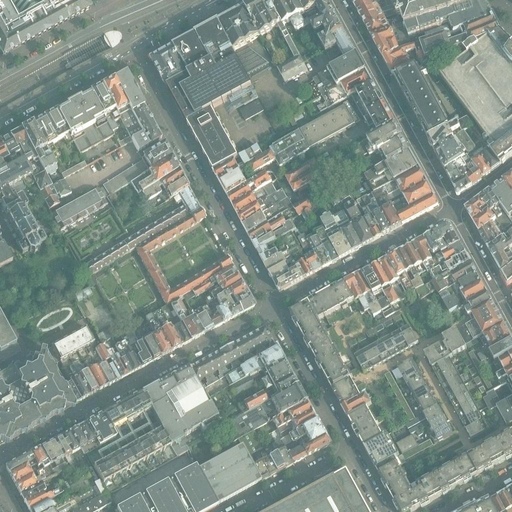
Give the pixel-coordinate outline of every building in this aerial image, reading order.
[(90,9),(85,0),(0,0),(0,52),(2,57),(68,20),(68,21),(70,19),(90,9)] [(261,38),(278,28),(283,36),(295,60),(298,59),(306,74),(308,72),(300,58),(287,34),(283,27),(268,0),(261,0),(245,9),(261,38)] [(305,15),(298,1),(296,0),(268,0),(283,27),(292,22),(291,24),(294,30),(298,32),(304,29),(304,27),(310,24),(308,21),(309,20),(307,18),(302,21),(301,18),(299,18),(305,15)] [(320,16),(316,9),(310,0),(296,0),(298,1),(305,15),(313,11),(317,18),(320,16)] [(327,2),(325,0),(310,0),(316,9),(327,2)] [(381,11),(380,10),(387,8),(384,0),(376,0),(375,0),(375,1),(355,7),(360,17),(381,11)] [(396,0),(398,5),(387,8),(380,10),(381,11),(360,17),(362,21),(382,15),(382,14),(393,11),(394,11),(395,15),(396,14),(396,16),(398,19),(401,18),(404,27),(477,5),(477,3),(476,3),(475,0),(396,0)] [(333,13),(327,2),(316,9),(320,16),(321,19),(333,13)] [(447,35),(492,19),(485,2),(477,5),(404,27),(392,31),(399,52),(412,47),(409,39),(423,34),(427,43),(447,35)] [(273,61),(261,38),(245,9),(232,16),(219,24),(239,64),(246,76),(247,76),(247,75),(273,61)] [(404,27),(401,18),(398,19),(386,23),(384,19),(396,16),(396,14),(395,15),(394,11),(393,11),(382,14),(382,15),(362,21),(371,38),(392,31),(404,27)] [(315,35),(338,22),(333,13),(321,19),(310,25),(315,35)] [(476,44),(489,39),(500,33),(492,19),(447,35),(427,43),(420,44),(426,61),(433,58),(434,60),(438,59),(437,56),(444,53),(445,56),(462,49),(476,44)] [(344,33),(342,30),(338,22),(315,35),(322,48),(323,48),(325,52),(337,45),(333,39),(344,33)] [(239,64),(219,24),(196,36),(212,66),(217,74),(216,75),(217,76),(231,68),(239,64)] [(399,52),(392,31),(371,38),(383,59),(399,52)] [(356,56),(347,39),(344,33),(333,39),(337,45),(342,54),(346,62),(356,56)] [(511,45),(510,43),(500,33),(489,39),(478,48),(476,44),(462,49),(464,51),(463,51),(467,56),(440,76),(490,143),(486,146),(486,147),(481,150),(482,151),(485,154),(489,151),(500,167),(511,158),(511,45)] [(246,76),(239,64),(231,68),(217,76),(216,75),(217,74),(212,66),(196,36),(174,48),(190,78),(168,90),(172,96),(178,107),(177,107),(183,118),(183,117),(187,125),(212,111),(230,102),(233,108),(242,103),(244,106),(258,99),(253,88),(246,76)] [(426,63),(426,61),(420,44),(414,46),(414,47),(412,47),(399,52),(383,59),(392,76),(393,76),(394,78),(415,69),(415,68),(415,67),(416,67),(420,66),(426,63)] [(337,45),(325,52),(330,61),(342,54),(337,45)] [(174,48),(154,59),(152,60),(161,77),(160,77),(163,83),(164,82),(167,87),(168,90),(190,78),(174,48)] [(322,96),(366,73),(356,56),(346,62),(313,80),(322,96)] [(306,74),(298,59),(295,60),(277,70),(286,85),(306,74)] [(449,128),(422,78),(427,75),(425,70),(419,73),(418,72),(416,67),(415,67),(415,68),(415,69),(394,78),(428,141),(449,128)] [(348,97),(372,83),(371,82),(366,73),(322,96),(325,104),(317,108),(320,113),(328,109),(328,110),(348,99),(349,98),(348,97)] [(161,139),(126,74),(102,87),(119,119),(129,137),(130,138),(132,142),(138,153),(149,146),(160,139),(161,139)] [(391,120),(384,106),(373,85),(372,83),(348,97),(349,98),(351,97),(370,132),(372,135),(394,124),(391,120)] [(119,119),(102,87),(91,93),(94,101),(112,132),(117,129),(113,122),(119,119)] [(114,136),(112,132),(94,101),(91,93),(80,99),(69,105),(67,106),(56,112),(73,143),(79,155),(114,136)] [(264,111),(258,101),(240,111),(245,122),(264,111)] [(360,122),(347,103),(343,105),(344,107),(336,111),(346,130),(360,122)] [(232,146),(228,139),(227,140),(222,130),(223,130),(219,123),(219,122),(218,123),(216,118),(212,111),(187,125),(198,143),(203,153),(209,164),(209,165),(214,172),(234,161),(238,158),(234,151),(233,151),(231,147),(232,146)] [(346,130),(336,111),(327,116),(337,135),(346,130)] [(73,143),(56,112),(44,119),(48,127),(56,141),(62,137),(67,146),(73,143)] [(337,135),(327,116),(318,121),(328,140),(337,135)] [(56,141),(48,127),(44,119),(33,125),(50,157),(51,156),(50,155),(55,153),(50,144),(56,141)] [(454,139),(451,134),(459,130),(462,134),(464,133),(467,131),(470,135),(475,131),(472,128),(473,127),(467,119),(449,128),(428,141),(435,153),(453,140),(454,139)] [(328,140),(318,121),(309,126),(319,145),(328,140)] [(408,150),(404,142),(394,124),(372,135),(373,137),(368,140),(356,147),(357,148),(333,162),(340,173),(363,160),(362,157),(368,154),(370,158),(366,160),(372,172),(389,164),(387,162),(408,150)] [(50,157),(33,125),(21,131),(58,200),(60,199),(65,197),(71,194),(63,180),(61,176),(61,175),(51,156),(50,157)] [(319,145),(309,126),(302,130),(299,131),(300,133),(306,144),(309,150),(319,145)] [(58,200),(21,131),(0,142),(0,144),(11,166),(14,164),(14,166),(18,164),(15,159),(14,158),(19,155),(22,161),(34,182),(40,194),(45,202),(44,203),(49,211),(59,205),(57,201),(58,200)] [(306,144),(300,133),(270,150),(270,152),(276,161),(285,156),(295,150),(306,144)] [(500,167),(489,151),(485,154),(482,151),(479,153),(464,133),(462,134),(458,136),(455,138),(462,147),(468,157),(467,158),(470,162),(472,164),(483,180),(500,167)] [(462,147),(459,150),(453,140),(435,153),(446,173),(467,158),(468,157),(462,147)] [(34,182),(22,161),(18,164),(14,166),(14,164),(11,166),(0,144),(0,203),(19,193),(25,190),(26,187),(29,188),(33,186),(34,182)] [(141,159),(142,161),(148,172),(171,157),(164,144),(163,144),(163,145),(143,157),(143,158),(141,159)] [(309,151),(309,150),(306,144),(295,150),(299,157),(309,151)] [(246,166),(263,156),(258,147),(238,158),(234,161),(214,172),(219,182),(246,166)] [(299,157),(295,150),(285,156),(289,163),(299,157)] [(374,193),(419,170),(408,150),(387,162),(389,164),(372,172),(364,176),(374,193)] [(252,175),(276,161),(270,152),(263,156),(246,166),(249,170),(252,175)] [(289,163),(285,156),(276,161),(280,168),(289,163)] [(138,196),(178,170),(171,157),(148,172),(144,175),(139,178),(134,181),(130,184),(138,196)] [(467,169),(465,166),(470,162),(467,158),(446,173),(457,193),(460,195),(472,188),(483,180),(472,164),(467,169)] [(142,161),(137,164),(144,175),(148,172),(142,161)] [(306,176),(315,170),(319,168),(314,161),(302,168),(306,176)] [(331,161),(328,163),(323,166),(327,173),(332,171),(333,173),(332,173),(333,175),(338,172),(331,161)] [(137,164),(132,167),(139,178),(144,175),(137,164)] [(244,180),(241,175),(249,170),(246,166),(219,182),(224,192),(244,180)] [(323,176),(327,173),(323,166),(319,168),(315,170),(321,182),(326,179),(325,177),(324,178),(323,176)] [(132,167),(127,170),(134,181),(139,178),(132,167)] [(290,186),(298,180),(306,176),(302,168),(285,178),(290,186)] [(127,170),(122,174),(129,184),(129,183),(130,184),(134,181),(127,170)] [(138,196),(143,204),(147,202),(160,195),(183,179),(178,170),(138,196)] [(321,182),(315,170),(306,176),(310,183),(315,181),(317,184),(321,182)] [(403,198),(427,185),(419,170),(374,193),(371,195),(374,201),(380,211),(391,205),(391,204),(387,197),(399,191),(403,198)] [(232,207),(271,184),(277,180),(273,173),(268,173),(268,172),(247,185),(245,182),(244,180),(224,192),(225,194),(227,197),(232,207)] [(122,174),(117,177),(124,187),(129,184),(122,174)] [(511,175),(503,182),(511,195),(511,175)] [(306,186),(310,183),(306,176),(298,180),(304,191),(309,189),(308,187),(307,187),(306,186)] [(117,177),(112,180),(119,190),(124,187),(117,177)] [(173,198),(188,189),(183,179),(160,195),(164,203),(173,198)] [(112,180),(107,183),(114,193),(119,190),(112,180)] [(304,191),(298,180),(290,186),(294,193),(298,191),(300,194),(304,191)] [(511,195),(503,182),(490,192),(504,212),(509,219),(511,216),(511,195)] [(107,183),(102,186),(103,187),(109,196),(114,193),(107,183)] [(237,216),(261,203),(269,198),(268,197),(276,193),(271,184),(232,207),(237,216)] [(398,217),(433,197),(427,185),(403,198),(408,206),(404,208),(403,207),(399,200),(391,204),(391,205),(398,217)] [(194,199),(192,196),(188,189),(173,198),(177,205),(181,203),(183,205),(184,207),(195,201),(194,199)] [(104,199),(98,190),(91,194),(100,210),(107,206),(104,199)] [(374,242),(353,202),(345,190),(336,196),(332,190),(325,194),(334,208),(336,207),(340,215),(342,213),(349,226),(362,248),(374,242)] [(499,218),(495,221),(500,226),(501,227),(502,229),(504,230),(505,230),(511,224),(509,219),(504,212),(490,192),(480,199),(489,210),(490,211),(491,211),(499,218)] [(34,224),(32,219),(29,221),(24,210),(28,208),(21,196),(21,197),(19,193),(0,203),(4,212),(7,218),(19,241),(15,243),(17,247),(22,255),(29,251),(29,252),(34,254),(38,251),(40,247),(39,246),(46,242),(42,234),(38,236),(32,226),(34,224)] [(100,210),(91,194),(82,198),(92,214),(100,210)] [(319,217),(314,208),(315,206),(309,196),(293,207),(293,208),(299,218),(301,216),(307,225),(317,219),(318,222),(322,228),(325,233),(336,227),(332,219),(330,215),(322,219),(320,217),(319,217)] [(391,232),(380,211),(374,201),(372,202),(370,202),(366,197),(363,199),(383,237),(391,233),(390,232),(391,232)] [(403,226),(439,207),(433,197),(398,217),(403,226)] [(92,214),(82,198),(75,203),(84,219),(92,214)] [(383,237),(363,199),(360,200),(359,198),(353,202),(374,242),(383,237)] [(275,220),(293,208),(293,207),(287,199),(267,211),(243,226),(248,236),(275,220)] [(472,222),(489,210),(480,199),(467,209),(466,211),(472,222)] [(200,210),(195,201),(184,207),(189,216),(190,215),(200,210)] [(84,219),(75,203),(66,207),(75,223),(84,219)] [(243,226),(267,211),(265,208),(264,208),(261,203),(237,216),(243,226)] [(403,226),(398,217),(391,205),(380,211),(391,232),(403,226)] [(75,223),(66,207),(59,211),(68,228),(75,223)] [(189,216),(184,207),(175,212),(181,221),(189,216)] [(205,219),(200,210),(190,215),(196,225),(205,219)] [(495,221),(499,218),(491,211),(490,211),(489,210),(472,222),(479,233),(495,221)] [(68,228),(59,211),(51,216),(60,232),(68,228)] [(181,221),(175,212),(167,217),(172,227),(181,221)] [(349,226),(342,213),(340,215),(332,219),(336,227),(339,232),(349,226)] [(190,215),(189,216),(181,221),(187,231),(196,225),(190,215)] [(273,233),(280,228),(291,222),(294,220),(291,216),(278,224),(275,220),(248,236),(253,245),(273,233)] [(172,227),(167,217),(158,222),(163,232),(172,227)] [(181,221),(172,227),(177,237),(187,231),(181,221)] [(495,221),(479,233),(479,234),(488,250),(508,234),(507,232),(505,230),(504,230),(502,229),(501,230),(504,233),(502,235),(500,231),(498,232),(497,230),(501,227),(500,226),(495,221)] [(163,232),(158,222),(149,227),(155,237),(163,232)] [(284,238),(292,234),(294,232),(296,231),(291,222),(280,228),(282,231),(274,236),(273,233),(253,245),(257,252),(273,244),(276,243),(284,238)] [(362,248),(349,226),(339,232),(351,254),(362,248)] [(438,246),(443,244),(443,242),(447,240),(447,239),(454,235),(450,227),(447,226),(424,239),(431,252),(436,255),(437,257),(439,255),(437,252),(440,250),(438,246)] [(155,237),(149,227),(141,232),(146,242),(154,237),(155,237)] [(177,237),(172,227),(163,232),(169,242),(177,237)] [(351,254),(339,232),(336,227),(325,233),(340,260),(351,254)] [(340,260),(325,233),(322,228),(315,233),(315,234),(332,265),(340,260)] [(323,270),(308,243),(302,231),(301,231),(300,229),(296,231),(294,232),(298,239),(307,257),(304,259),(305,261),(314,275),(323,270)] [(511,231),(508,234),(488,250),(495,262),(509,252),(511,249),(511,231)] [(146,242),(141,232),(132,237),(138,247),(145,243),(146,242)] [(169,242),(163,232),(155,237),(154,237),(159,247),(169,242)] [(295,239),(292,234),(284,238),(287,244),(295,239)] [(332,265),(315,234),(312,235),(314,240),(308,243),(323,270),(332,265)] [(456,238),(454,235),(447,239),(447,240),(443,242),(443,244),(438,246),(440,250),(442,254),(460,244),(456,238)] [(138,247),(132,237),(123,243),(129,253),(134,249),(138,247)] [(154,237),(146,242),(145,243),(151,253),(159,247),(154,237)] [(299,247),(296,241),(295,239),(287,244),(289,247),(291,251),(299,247)] [(443,267),(437,257),(436,255),(431,252),(424,239),(413,246),(404,251),(414,270),(419,278),(428,274),(429,274),(443,267)] [(129,253),(123,243),(115,248),(120,258),(129,253)] [(145,243),(138,247),(134,249),(140,259),(149,254),(151,253),(145,243)] [(261,259),(276,250),(273,244),(257,252),(261,259)] [(443,267),(465,254),(460,244),(442,254),(439,255),(437,257),(443,267)] [(0,269),(12,263),(3,246),(0,247),(0,269)] [(264,266),(291,251),(289,247),(282,249),(281,247),(276,250),(261,259),(264,266)] [(314,275),(305,261),(303,262),(303,259),(300,254),(302,253),(299,247),(291,251),(294,257),(295,259),(301,269),(306,279),(314,275)] [(120,258),(115,248),(106,254),(112,264),(120,258)] [(287,265),(285,260),(292,256),(293,258),(294,257),(291,251),(264,266),(269,274),(285,266),(287,265)] [(419,278),(414,270),(404,251),(395,255),(406,274),(410,272),(415,282),(411,284),(420,300),(430,295),(429,293),(424,287),(419,279),(419,278)] [(502,276),(511,267),(511,256),(509,252),(495,262),(502,276)] [(112,264),(106,254),(97,259),(103,269),(112,264)] [(154,262),(149,254),(140,259),(144,267),(154,262)] [(433,281),(469,261),(465,254),(443,267),(429,274),(433,281)] [(420,300),(411,284),(406,274),(395,255),(388,259),(400,284),(405,294),(410,291),(416,303),(420,300)] [(231,267),(227,258),(217,264),(216,264),(221,273),(231,267)] [(103,269),(97,259),(89,264),(95,274),(103,269)] [(274,284),(301,269),(295,259),(289,262),(292,268),(288,270),(285,266),(269,274),(274,284)] [(400,284),(388,259),(379,264),(400,302),(405,300),(396,284),(397,283),(399,286),(400,284)] [(438,294),(476,274),(469,261),(433,281),(433,283),(432,283),(436,290),(436,291),(438,294)] [(160,274),(158,271),(154,262),(144,267),(151,279),(160,274)] [(95,274),(89,264),(80,270),(86,280),(95,274)] [(221,273),(216,264),(207,270),(213,279),(221,273)] [(400,302),(379,264),(370,269),(391,307),(400,302)] [(212,286),(216,284),(217,287),(236,277),(231,267),(221,273),(213,279),(204,284),(195,289),(191,292),(195,297),(195,299),(213,288),(212,286)] [(508,286),(511,282),(511,267),(502,276),(508,286)] [(282,292),(306,279),(301,269),(274,284),(278,291),(282,292)] [(391,307),(370,269),(362,274),(382,312),(380,313),(382,317),(384,316),(385,319),(394,314),(391,307)] [(213,279),(207,270),(199,275),(204,284),(213,279)] [(165,283),(160,274),(151,279),(156,289),(165,283)] [(382,312),(362,274),(353,278),(369,311),(373,318),(380,313),(382,312)] [(461,293),(481,283),(476,274),(438,294),(439,295),(438,295),(443,303),(454,298),(453,295),(460,291),(461,293)] [(204,284),(199,275),(190,280),(195,289),(204,284)] [(208,304),(241,284),(236,277),(217,287),(208,292),(210,296),(205,299),(208,304)] [(369,311),(353,278),(344,283),(354,302),(356,305),(355,305),(356,307),(357,307),(357,308),(360,312),(360,313),(361,315),(369,311)] [(195,289),(190,280),(181,285),(187,294),(191,292),(195,289)] [(170,292),(165,283),(156,289),(161,297),(170,292)] [(347,306),(354,302),(344,283),(324,294),(330,305),(338,321),(351,314),(347,306)] [(492,304),(481,284),(481,283),(461,293),(460,291),(453,295),(454,298),(443,303),(444,305),(444,304),(449,314),(457,309),(457,310),(463,306),(468,316),(472,315),(491,304),(492,304)] [(223,305),(245,293),(241,284),(208,304),(213,313),(216,312),(224,307),(223,305)] [(187,294),(181,285),(173,290),(178,299),(182,297),(187,294)] [(173,290),(170,292),(161,297),(166,307),(170,305),(178,299),(173,290)] [(191,292),(187,294),(182,297),(184,300),(186,303),(195,297),(191,292)] [(254,308),(251,302),(246,293),(245,293),(223,305),(224,307),(231,320),(254,308)] [(338,321),(330,305),(324,294),(290,313),(302,336),(321,326),(319,321),(325,318),(329,326),(338,321)] [(180,302),(184,300),(182,297),(178,299),(170,305),(172,307),(171,308),(176,317),(177,317),(179,321),(189,314),(187,311),(185,312),(180,302)] [(223,324),(216,312),(213,313),(208,304),(200,308),(213,330),(223,324)] [(483,335),(503,324),(493,305),(492,304),(491,304),(472,315),(473,317),(475,320),(463,327),(456,331),(464,346),(466,346),(470,343),(476,340),(483,335)] [(191,342),(179,321),(177,317),(172,319),(165,307),(160,310),(181,347),(191,342)] [(231,320),(224,307),(216,312),(223,324),(231,320)] [(213,330),(200,308),(191,313),(203,335),(213,330)] [(181,347),(160,310),(151,315),(171,352),(181,347)] [(203,335),(191,313),(189,314),(179,321),(191,342),(203,335)] [(171,352),(151,315),(145,319),(153,332),(154,337),(150,339),(161,358),(171,352)] [(161,358),(150,339),(149,337),(146,331),(140,321),(131,326),(153,362),(161,358)] [(511,340),(507,332),(503,324),(483,335),(492,350),(489,351),(490,352),(511,340)] [(0,340),(12,334),(7,326),(0,329),(0,340)] [(127,329),(120,333),(125,342),(140,369),(153,362),(131,326),(127,329)] [(334,349),(328,339),(328,337),(329,336),(327,331),(325,332),(321,326),(302,336),(315,359),(334,349)] [(275,347),(264,327),(257,331),(268,351),(275,347)] [(418,344),(409,327),(399,332),(409,349),(418,344)] [(120,380),(102,347),(95,351),(92,346),(94,345),(86,329),(50,348),(51,348),(47,350),(46,350),(54,365),(67,389),(76,405),(81,402),(120,380)] [(268,351),(257,331),(251,335),(262,355),(268,351)] [(449,359),(459,354),(464,351),(455,337),(457,336),(455,331),(442,338),(445,343),(429,351),(424,354),(425,357),(432,369),(449,359)] [(130,375),(122,360),(116,363),(110,351),(111,350),(110,348),(106,342),(117,335),(114,332),(106,337),(106,336),(104,337),(99,340),(99,341),(99,340),(101,344),(100,345),(102,347),(120,380),(130,375)] [(409,349),(399,332),(390,337),(400,354),(409,349)] [(11,346),(17,342),(12,334),(0,340),(0,350),(0,352),(5,349),(11,346)] [(262,355),(251,335),(245,338),(253,352),(256,351),(256,352),(257,354),(255,355),(257,358),(262,355)] [(400,354),(390,337),(381,342),(391,359),(400,354)] [(253,352),(245,338),(238,341),(250,362),(255,359),(254,356),(252,357),(251,355),(250,356),(249,354),(253,352)] [(498,360),(511,352),(511,340),(490,352),(495,361),(498,359),(498,360)] [(250,362),(238,341),(232,345),(240,359),(243,357),(244,359),(243,360),(244,362),(243,363),(244,365),(250,362)] [(22,352),(20,348),(17,342),(11,346),(12,348),(16,355),(22,352)] [(140,369),(125,342),(114,347),(119,355),(122,360),(130,375),(140,369)] [(391,359),(381,342),(373,346),(382,364),(391,359)] [(240,359),(232,345),(226,348),(237,369),(243,366),(241,364),(240,365),(239,363),(238,363),(237,361),(240,359)] [(16,355),(12,348),(11,346),(5,349),(10,358),(16,355)] [(382,364),(373,346),(364,351),(373,369),(382,364)] [(258,371),(255,365),(257,364),(256,362),(259,360),(264,369),(269,369),(283,361),(275,347),(268,351),(262,355),(257,358),(255,359),(250,362),(244,365),(243,366),(237,369),(232,373),(230,373),(228,375),(229,375),(225,377),(230,386),(234,384),(258,371)] [(237,369),(226,348),(219,352),(227,366),(230,364),(232,367),(231,367),(232,369),(230,370),(232,373),(237,369)] [(10,358),(5,349),(0,352),(0,354),(4,362),(10,358)] [(345,368),(340,361),(339,358),(341,357),(338,352),(336,353),(334,349),(315,359),(326,379),(345,368)] [(76,405),(67,389),(54,365),(46,350),(43,352),(0,375),(0,445),(73,406),(76,405)] [(373,369),(364,351),(354,356),(364,374),(373,369)] [(227,366),(219,352),(213,355),(225,377),(229,375),(228,375),(230,373),(229,371),(227,372),(226,370),(225,370),(224,368),(227,366)] [(504,371),(511,366),(511,352),(498,360),(504,371)] [(225,377),(213,355),(207,358),(215,373),(218,371),(219,374),(218,374),(219,377),(218,377),(219,380),(225,377)] [(215,373),(207,358),(200,362),(212,384),(218,381),(216,378),(215,379),(214,377),(213,378),(211,375),(215,373)] [(449,359),(432,369),(437,378),(454,368),(449,359)] [(267,403),(264,397),(272,392),(274,397),(296,386),(289,373),(283,361),(269,369),(264,369),(258,371),(234,384),(230,386),(228,388),(234,398),(255,387),(250,378),(257,374),(259,373),(262,373),(262,374),(265,380),(260,383),(265,392),(262,394),(262,393),(238,407),(242,415),(267,403)] [(403,378),(420,368),(417,364),(414,365),(412,361),(398,368),(400,373),(403,378)] [(212,384),(200,362),(194,365),(202,380),(205,378),(206,381),(206,382),(207,384),(205,385),(207,388),(212,384)] [(202,380),(194,365),(188,369),(200,391),(202,391),(205,389),(204,386),(202,386),(201,384),(200,385),(199,382),(202,380)] [(484,372),(479,365),(475,367),(479,375),(484,372)] [(511,380),(511,366),(504,371),(496,376),(502,386),(509,382),(511,380)] [(361,398),(358,394),(366,389),(363,384),(358,387),(358,388),(356,389),(353,383),(351,379),(358,375),(356,370),(348,374),(345,368),(326,379),(334,394),(342,408),(361,398)] [(422,379),(420,375),(423,373),(420,368),(403,378),(407,387),(422,379)] [(459,377),(454,368),(437,378),(442,386),(459,377)] [(217,419),(210,407),(202,391),(200,391),(188,369),(142,394),(152,411),(162,430),(171,447),(177,457),(190,450),(189,447),(222,428),(222,427),(217,419)] [(488,380),(484,372),(479,375),(484,382),(488,380)] [(394,381),(390,373),(389,373),(384,376),(389,384),(394,381)] [(464,386),(459,377),(442,386),(447,395),(464,386)] [(412,396),(430,386),(427,381),(424,383),(422,379),(407,387),(412,396)] [(511,380),(509,382),(502,386),(486,395),(482,397),(488,409),(489,411),(496,407),(500,414),(507,427),(511,423),(511,380)] [(492,388),(488,381),(488,380),(484,382),(488,390),(492,388)] [(400,392),(394,381),(389,384),(395,394),(400,392)] [(269,423),(265,416),(271,413),(274,409),(278,417),(306,403),(296,386),(274,397),(269,401),(267,403),(242,415),(222,427),(222,428),(231,444),(237,440),(253,432),(269,423)] [(432,397),(430,393),(433,391),(430,386),(412,396),(417,405),(432,397)] [(469,395),(464,386),(447,395),(451,404),(469,395)] [(405,400),(400,392),(395,394),(399,403),(405,400)] [(152,411),(142,394),(114,409),(114,410),(108,413),(104,415),(107,420),(113,432),(152,411)] [(366,408),(372,405),(366,395),(361,398),(342,408),(348,419),(367,408),(366,408)] [(474,404),(469,395),(451,404),(456,413),(474,404)] [(423,415),(440,405),(437,399),(434,401),(432,397),(417,405),(423,415)] [(409,408),(405,400),(399,403),(404,411),(409,408)] [(276,430),(310,412),(306,403),(278,417),(271,421),(276,430)] [(479,413),(474,404),(456,413),(461,422),(479,413)] [(456,433),(440,405),(423,415),(426,420),(427,421),(429,425),(425,428),(434,445),(456,433)] [(385,437),(379,425),(378,425),(383,422),(381,417),(373,421),(367,408),(348,419),(364,449),(385,437)] [(415,419),(409,408),(404,411),(410,422),(415,419)] [(278,440),(279,440),(315,420),(310,412),(276,430),(266,437),(270,445),(278,440)] [(484,422),(479,413),(461,422),(466,431),(484,422)] [(113,432),(107,420),(104,415),(94,420),(107,443),(116,438),(113,432)] [(107,443),(94,420),(85,425),(98,448),(107,443)] [(324,437),(315,420),(279,440),(280,441),(288,437),(292,445),(299,441),(300,443),(301,443),(303,447),(324,437)] [(489,431),(484,422),(466,431),(471,440),(489,431)] [(98,448),(85,425),(77,429),(91,452),(98,448)] [(91,452),(77,429),(68,434),(78,452),(81,451),(84,456),(91,452)] [(143,462),(144,459),(147,460),(152,457),(153,454),(156,455),(161,452),(162,450),(165,450),(171,447),(162,430),(155,433),(154,436),(151,435),(147,438),(146,441),(143,440),(138,443),(137,446),(134,445),(129,447),(128,450),(125,450),(121,452),(120,455),(117,454),(112,457),(111,460),(108,459),(104,462),(103,464),(100,464),(93,467),(102,484),(109,481),(110,478),(113,479),(118,476),(119,473),(121,474),(126,471),(127,468),(130,469),(135,467),(136,464),(139,464),(143,462)] [(253,432),(237,440),(241,447),(242,449),(247,458),(263,449),(253,432)] [(78,452),(68,434),(62,438),(71,456),(78,452)] [(511,457),(511,439),(509,435),(502,438),(501,436),(496,439),(497,441),(488,446),(499,465),(511,457)] [(306,457),(328,445),(324,437),(303,447),(303,448),(302,449),(306,457)] [(397,459),(393,451),(395,450),(392,444),(390,445),(385,437),(364,449),(376,470),(395,460),(397,459)] [(418,447),(412,437),(397,445),(402,455),(414,449),(418,447)] [(62,438),(55,441),(60,451),(65,459),(68,457),(71,456),(62,438)] [(46,446),(38,450),(45,462),(47,467),(48,467),(54,478),(67,470),(64,465),(67,464),(64,459),(65,459),(60,451),(55,441),(46,446)] [(499,465),(488,446),(481,450),(480,448),(475,451),(476,453),(473,454),(469,457),(474,467),(479,476),(484,473),(499,465)] [(206,511),(216,507),(260,483),(260,482),(252,467),(247,458),(242,449),(241,447),(208,466),(198,471),(197,472),(195,467),(194,467),(116,510),(117,511),(206,511)] [(306,457),(302,449),(301,448),(287,455),(292,465),(306,457)] [(30,455),(5,468),(9,476),(19,471),(34,462),(39,472),(47,467),(45,462),(38,450),(30,455)] [(292,465),(287,455),(284,450),(280,452),(271,456),(271,457),(268,458),(276,474),(292,465)] [(467,454),(464,450),(457,454),(459,459),(467,454)] [(479,476),(474,467),(469,457),(460,462),(459,460),(454,462),(455,465),(447,469),(457,488),(479,476)] [(276,474),(268,458),(265,461),(264,460),(256,465),(252,467),(260,482),(276,474)] [(407,477),(404,472),(402,473),(395,460),(376,470),(391,497),(410,487),(405,478),(407,477)] [(19,471),(9,476),(11,478),(14,485),(39,472),(34,462),(19,471)] [(39,472),(14,485),(20,495),(20,496),(41,484),(54,478),(48,467),(47,467),(39,472)] [(90,467),(85,471),(90,479),(94,486),(101,498),(106,495),(105,495),(99,483),(91,467),(90,467)] [(457,488),(447,469),(439,473),(438,471),(433,474),(434,476),(426,480),(436,499),(457,488)] [(364,511),(343,472),(270,511),(364,511)] [(398,511),(413,511),(436,499),(426,480),(417,485),(417,486),(411,490),(410,487),(391,497),(398,511)] [(42,494),(24,503),(26,507),(29,511),(48,503),(54,499),(70,490),(65,482),(45,493),(42,494)] [(41,484),(20,496),(24,503),(42,494),(45,493),(41,484)] [(60,505),(48,511),(75,511),(99,499),(92,487),(87,490),(75,497),(74,495),(59,503),(60,505)] [(511,511),(511,500),(507,491),(497,497),(505,511),(511,511)] [(75,511),(97,511),(111,505),(106,495),(101,498),(99,499),(75,511)] [(505,511),(497,497),(491,500),(497,511),(505,511)] [(48,503),(29,511),(28,511),(48,511),(60,505),(59,503),(57,505),(54,499),(48,503)] [(497,511),(491,500),(468,511),(497,511)]
